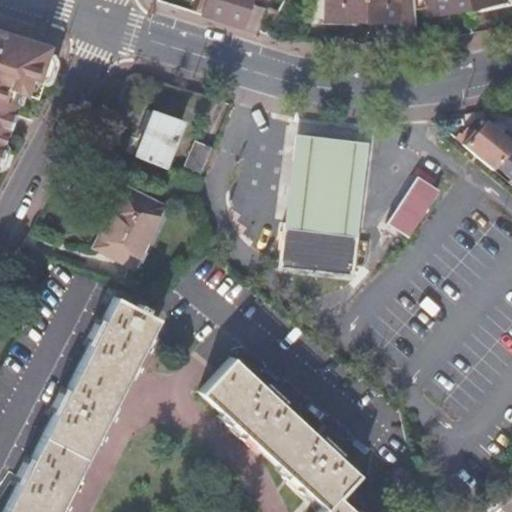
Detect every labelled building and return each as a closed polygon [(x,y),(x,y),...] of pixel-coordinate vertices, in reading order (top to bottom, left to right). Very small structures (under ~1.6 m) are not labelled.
[(202,11),(201,15),(240,26),(248,0),(199,0),(196,9),(202,11)] [(324,19),(323,0),(311,0),(311,24),(359,24),(359,19),(324,19)] [(323,0),(324,19),(359,19),(361,19),(361,0),(323,0)] [(361,0),(361,19),(364,19),(399,19),(398,0),(361,0)] [(412,0),(398,0),(399,19),(364,19),(364,24),(415,24),(412,0)] [(430,16),(426,0),(412,0),(415,24),(465,14),(464,9),(430,16)] [(426,0),(430,16),(464,9),(466,8),(464,0),(426,0)] [(464,0),(466,8),(469,8),(503,1),(503,0),(464,0)] [(511,0),(503,0),(503,1),(469,8),(470,13),(511,4),(511,0)] [(0,29),(0,151),(18,92),(35,97),(40,80),(38,79),(48,45),(0,29)] [(185,126),(150,112),(134,159),(167,176),(185,126)] [(458,141),(477,157),(491,168),(497,162),(511,145),(481,120),(465,139),(462,136),(458,141)] [(282,225),(351,234),(353,234),(362,144),(288,135),(279,225),(282,225)] [(192,138),(182,165),(202,175),(213,145),(192,138)] [(511,180),(508,183),(511,186),(511,145),(497,162),(507,170),(504,174),(511,180)] [(381,222),(385,225),(423,183),(411,176),(381,222)] [(385,225),(403,236),(433,190),(423,183),(385,225)] [(159,210),(115,194),(109,205),(113,206),(92,247),(131,267),(159,210)] [(282,225),(278,267),(341,274),(346,269),(347,265),(350,265),(363,250),(364,241),(350,239),(351,234),(282,225)] [(54,511),(154,321),(155,319),(142,312),(144,308),(136,304),(134,308),(112,296),(111,298),(112,298),(101,321),(96,318),(83,342),(88,345),(65,390),(60,388),(48,411),(52,414),(29,460),(24,457),(14,476),(19,478),(1,511),(54,511)] [(229,356),(195,392),(197,394),(197,393),(320,508),(315,511),(356,511),(355,510),(353,511),(350,511),(335,497),(356,475),(354,473),(353,474),(334,456),(338,453),(318,435),(315,438),(278,403),(281,400),(262,381),(258,385),(230,359),(231,358),(229,356)]
